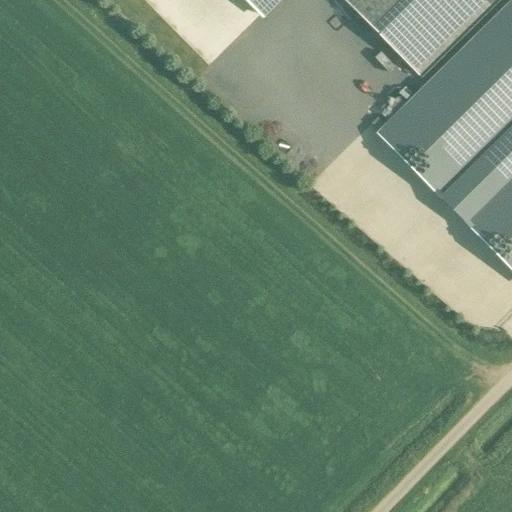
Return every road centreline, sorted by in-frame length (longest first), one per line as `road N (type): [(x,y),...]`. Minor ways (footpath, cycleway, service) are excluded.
road 1 (track): [(45,0),(494,406)]
road 2 (unclassified): [(391,511),(511,388)]
